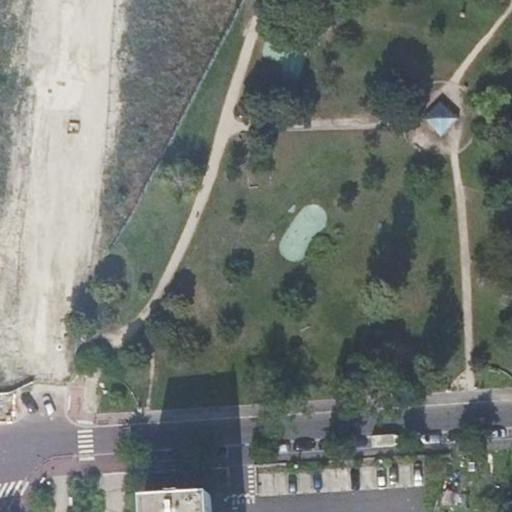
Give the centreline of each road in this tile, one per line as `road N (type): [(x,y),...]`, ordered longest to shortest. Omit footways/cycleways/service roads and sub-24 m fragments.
road 1 (residential): [(30,454),(511,415)]
road 2 (unknown): [(30,454),(72,131),(70,0)]
